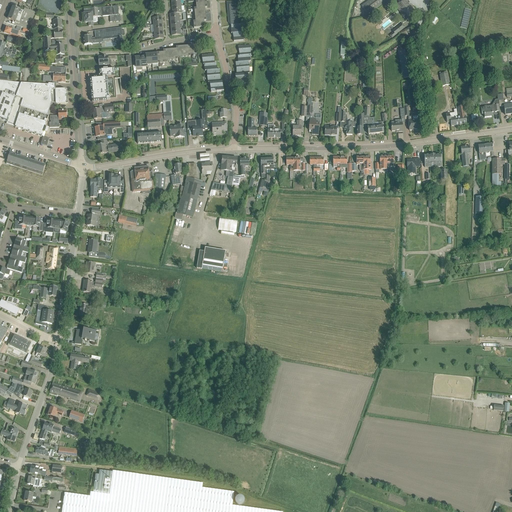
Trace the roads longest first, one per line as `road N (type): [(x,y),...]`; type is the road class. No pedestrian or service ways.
road 1 (tertiary): [(233,149),(394,145),(511,129)]
road 2 (residential): [(8,511),(59,339)]
road 3 (residential): [(82,165),(69,0)]
road 4 (tertiary): [(82,165),(233,149)]
road 5 (residential): [(59,339),(77,214)]
road 6 (residential): [(233,149),(235,106),(215,30)]
